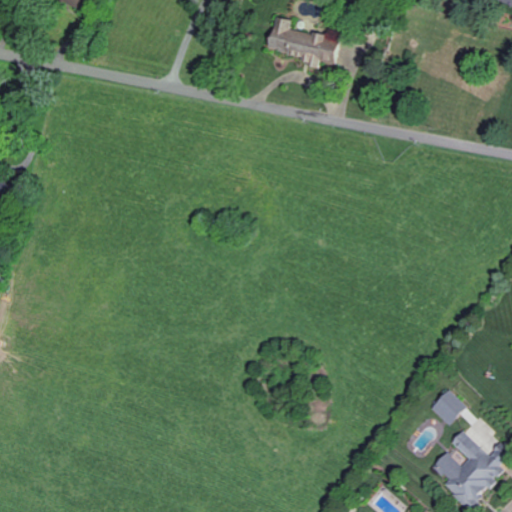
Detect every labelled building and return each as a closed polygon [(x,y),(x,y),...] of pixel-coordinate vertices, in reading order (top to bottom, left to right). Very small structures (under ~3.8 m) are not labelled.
[(275,52),(326,63),(326,61),(343,65),(348,40),(296,29),(298,20),(282,17),(275,52)] [(473,90),(476,72),(466,70),(467,63),(453,61),(453,65),(433,62),(429,83),(473,90)] [(455,425),(472,406),(454,389),(436,408),(455,425)] [(453,402),(467,389),(485,409),(472,422),(453,402)] [(485,460),(471,446),(480,436),(505,459),(511,452),(511,494),(494,511),(482,511),(456,487),(463,479),(452,468),(465,454),(478,467),(485,460)]
